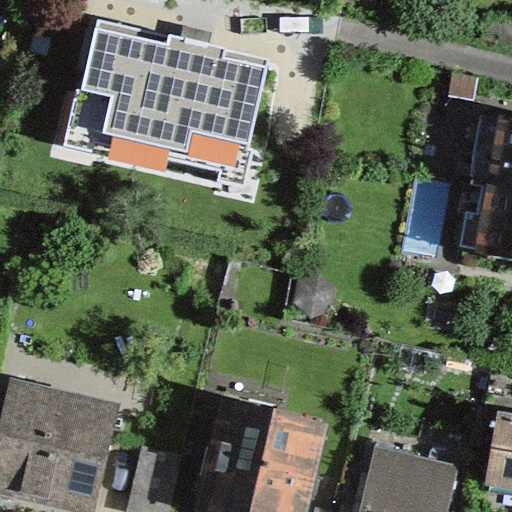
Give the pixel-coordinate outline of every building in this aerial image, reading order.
[(169,35),(98,19),(82,88),(77,87),(64,144),(93,151),(95,144),(220,172),(218,180),(245,186),(253,150),(248,149),(268,59),(226,50),(227,46),(170,33),(169,35)] [(493,187),(511,190),(511,120),(482,115),(475,154),(471,183),(493,187)] [(511,190),(493,187),(488,216),(477,214),(467,212),(460,246),(482,250),(481,254),(511,259),(511,190)] [(93,509),(116,412),(76,403),(73,417),(18,404),(21,390),(12,388),(0,437),(0,486),(19,491),(93,509)] [(300,511),(321,427),(278,417),(278,415),(277,414),(277,413),(275,413),(232,402),(231,402),(230,403),(229,404),(228,405),(226,404),(200,511),(300,511)] [(511,419),(499,417),(487,481),(511,485),(511,419)] [(143,446),(128,510),(138,511),(167,511),(181,455),(143,446)] [(444,511),(454,474),(376,455),(362,511),(444,511)]
